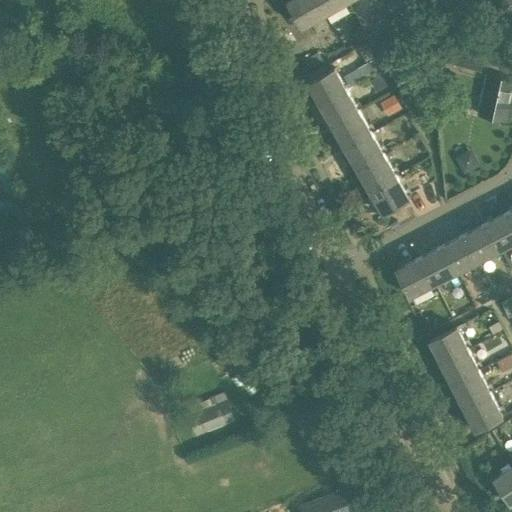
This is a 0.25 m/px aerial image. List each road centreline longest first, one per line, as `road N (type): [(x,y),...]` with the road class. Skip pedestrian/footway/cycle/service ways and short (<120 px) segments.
road 1 (residential): [(338,268),(273,121),(245,0)]
road 2 (residential): [(463,511),(429,467),(338,268)]
road 3 (residential): [(338,268),(496,192),(511,174)]
road 4 (residential): [(102,296),(153,440)]
